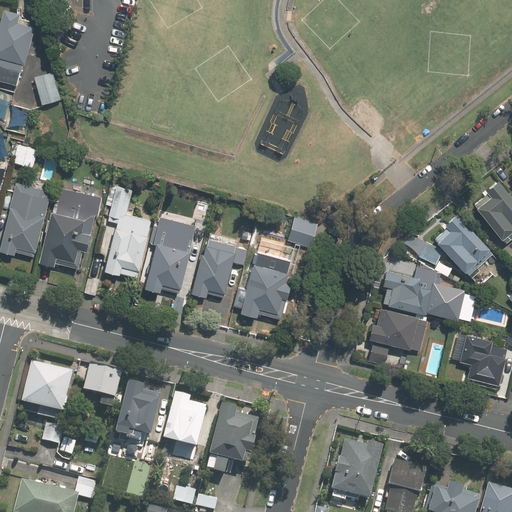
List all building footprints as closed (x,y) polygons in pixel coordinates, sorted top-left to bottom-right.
[(27,65),(36,27),(26,25),(27,20),(20,18),(21,14),(6,10),(0,32),(0,80),(17,85),(23,64),(27,65)] [(39,150),(19,145),(14,163),(34,168),(39,150)] [(119,179),(110,216),(109,221),(118,223),(116,230),(114,229),(103,272),(118,276),(119,274),(135,278),(150,221),(125,215),(133,183),(119,179)] [(501,242),(511,233),(511,206),(492,181),(480,190),(483,194),(471,204),(473,207),(471,208),(496,239),(498,238),(501,242)] [(28,193),(15,190),(0,248),(0,250),(12,254),(13,250),(32,255),(43,216),(44,216),(47,206),(51,208),(37,261),(52,265),(53,262),(77,268),(81,250),(83,250),(87,233),(90,234),(95,213),(97,214),(102,197),(60,187),(58,193),(30,185),(28,193)] [(484,245),(451,209),(439,220),(445,226),(432,238),(459,268),(484,245)] [(313,225),(292,219),(285,240),(306,247),(313,225)] [(189,220),(183,245),(196,248),(203,224),(189,220)] [(176,293),(186,252),(179,250),(182,238),(164,234),(166,227),(156,225),(151,243),(154,244),(143,289),(158,292),(159,288),(176,293)] [(236,247),(238,240),(211,233),(209,240),(207,246),(205,246),(202,255),(200,254),(190,294),(206,297),(207,293),(224,297),(233,262),(243,265),(247,250),(236,247)] [(434,251),(418,243),(411,257),(427,265),(434,251)] [(278,258),(279,251),(269,249),(267,256),(256,252),(253,265),(251,265),(238,313),(254,318),(255,313),(278,319),(290,276),(286,274),(289,262),(278,258)] [(387,302),(386,305),(423,314),(424,312),(431,314),(431,312),(456,318),(464,289),(438,283),(441,270),(415,264),(412,276),(384,269),(380,285),(386,287),(382,301),(387,302)] [(416,351),(423,322),(412,319),(413,317),(377,308),(373,325),(368,324),(364,340),(405,350),(405,348),(416,351)] [(490,340),(463,334),(456,360),(467,363),(464,376),(465,377),(464,381),(494,388),(505,348),(489,344),(490,340)] [(364,360),(380,364),(384,347),(369,343),(364,360)] [(57,409),(67,369),(29,359),(19,400),(39,405),(37,413),(52,417),(54,409),(57,409)] [(393,362),(391,369),(399,370),(401,364),(393,362)] [(114,399),(121,372),(90,364),(84,391),(102,395),(99,406),(110,408),(112,398),(114,399)] [(143,384),(129,380),(115,432),(125,434),(126,431),(140,435),(141,432),(149,433),(159,393),(142,389),(143,384)] [(194,445),(204,404),(188,400),(189,395),(174,392),(163,437),(171,439),(170,445),(182,448),(183,445),(192,447),(192,444),(194,445)] [(237,407),(222,403),(206,467),(231,473),(235,458),(241,460),(241,459),(247,460),(258,417),(236,411),(237,407)] [(64,428),(49,423),(44,440),(59,445),(64,428)] [(151,458),(155,441),(144,438),(139,455),(151,458)] [(364,447),(341,441),(336,460),(335,459),(331,474),(332,474),(328,491),(366,500),(380,447),(365,443),(364,447)] [(426,469),(395,461),(389,485),(392,486),(385,511),(413,511),(418,493),(420,493),(426,469)] [(92,498),(96,482),(78,477),(74,492),(22,478),(13,511),(71,511),(76,494),(92,498)] [(432,486),(426,509),(437,511),(473,511),(478,494),(460,489),(462,484),(446,480),(444,489),(432,486)] [(511,511),(511,485),(509,489),(487,482),(478,511),(510,511),(511,508),(511,511)] [(212,511),(234,511),(238,500),(201,490),(197,504),(214,508),(212,511)]
